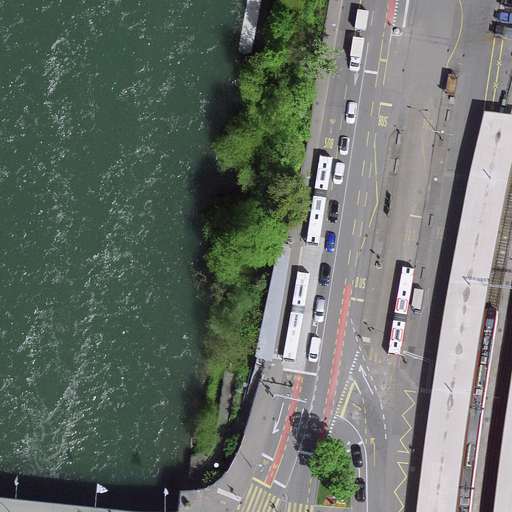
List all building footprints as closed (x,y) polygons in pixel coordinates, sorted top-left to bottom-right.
[(458,76),(451,75),(448,95),(455,96),(458,76)] [(511,172),(511,114),(485,111),(472,166),(460,218),(449,279),(432,389),(419,492),(416,511),(455,511),(458,493),(470,401),(488,283),(511,172)] [(400,155),(391,154),(388,173),(397,174),(400,155)] [(441,183),(433,182),(430,203),(438,204),(441,183)] [(386,237),(377,236),(374,255),(384,256),(386,237)] [(283,243),(277,241),(255,359),(271,362),(292,244),(283,243)] [(424,291),(417,290),(413,310),(421,312),(424,291)] [(511,511),(511,390),(498,497),(496,511),(511,511)]
